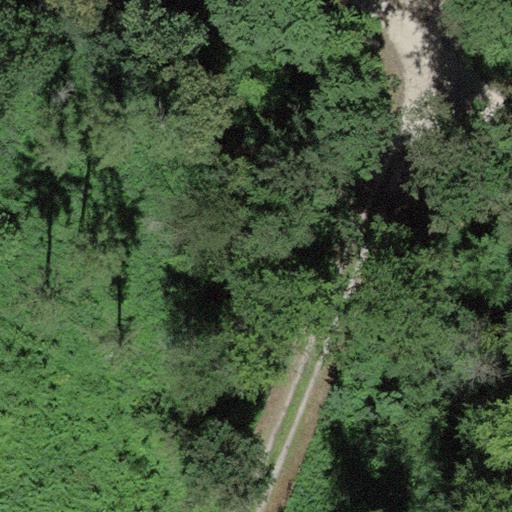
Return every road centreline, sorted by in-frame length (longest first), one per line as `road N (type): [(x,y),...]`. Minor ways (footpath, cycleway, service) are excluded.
road 1 (track): [(463,0),(250,511)]
road 2 (track): [(365,0),(511,127)]
